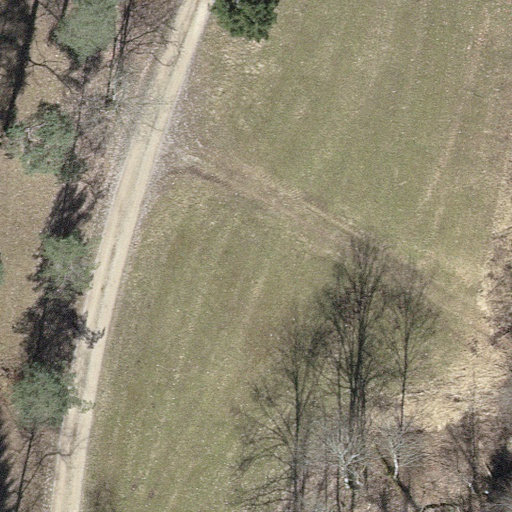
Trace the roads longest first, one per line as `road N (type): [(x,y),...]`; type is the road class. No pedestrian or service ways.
road 1 (track): [(69,511),(72,457),(133,127),(186,0)]
road 2 (track): [(133,127),(511,330)]
